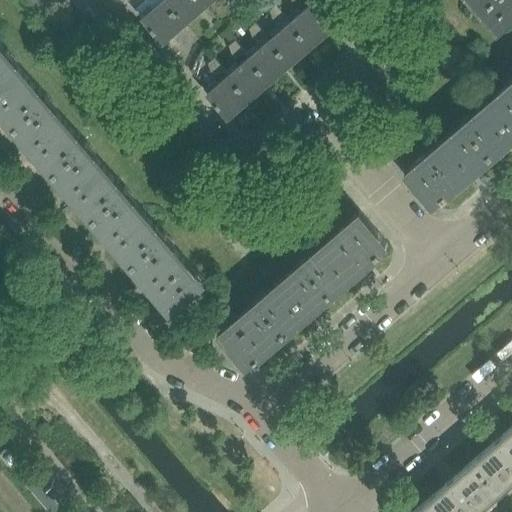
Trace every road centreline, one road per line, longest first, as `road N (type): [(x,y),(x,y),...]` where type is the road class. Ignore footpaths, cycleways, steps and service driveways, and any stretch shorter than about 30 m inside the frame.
road 1 (residential): [(261,410),(159,359),(0,178)]
road 2 (residential): [(96,0),(235,162),(305,102)]
road 3 (residential): [(435,254),(261,410)]
road 4 (residential): [(345,511),(511,366)]
road 5 (residential): [(435,254),(305,102)]
road 6 (residential): [(305,102),(376,41),(341,0)]
road 7 (residential): [(340,511),(261,410)]
